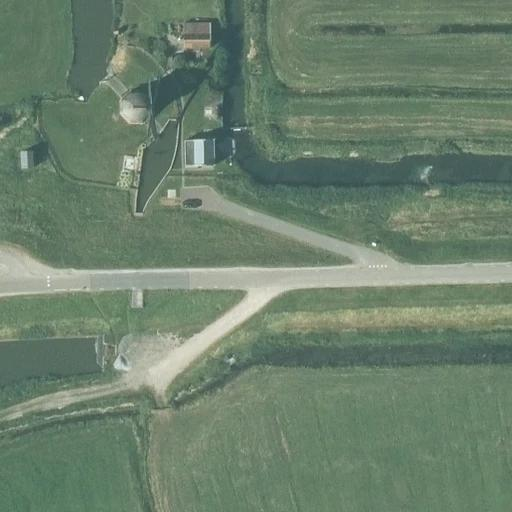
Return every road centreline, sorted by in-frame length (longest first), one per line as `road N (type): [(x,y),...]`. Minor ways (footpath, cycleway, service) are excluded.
road 1 (tertiary): [(0,285),(511,272)]
road 2 (track): [(277,278),(157,379)]
road 3 (track): [(187,511),(157,379)]
